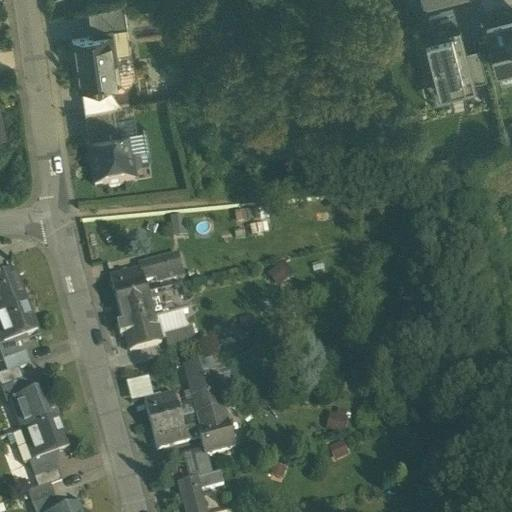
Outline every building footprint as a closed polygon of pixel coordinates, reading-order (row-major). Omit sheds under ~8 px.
[(123,5),(88,12),(91,32),(110,29),(110,31),(127,28),(123,5)] [(428,15),(432,32),(459,25),(455,9),(428,15)] [(511,18),(486,26),(498,70),(511,66),(511,18)] [(465,51),(459,25),(432,32),(421,35),(432,78),(442,75),(447,93),(474,87),(473,83),(465,51)] [(92,38),(71,41),(78,88),(93,86),(93,88),(110,86),(109,84),(118,82),(110,31),(110,29),(91,32),(92,38)] [(479,48),(465,51),(473,83),(487,80),(479,48)] [(106,92),(82,95),(84,112),(108,109),(106,92)] [(108,109),(84,112),(89,141),(117,136),(113,108),(108,109)] [(89,141),(87,142),(94,187),(134,180),(134,176),(133,176),(138,169),(136,160),(130,155),(126,135),(117,136),(89,141)] [(178,256),(138,266),(139,271),(140,270),(144,283),(155,280),(156,283),(176,278),(175,272),(182,270),(178,256)] [(139,271),(110,279),(117,302),(147,294),(144,283),(140,270),(139,271)] [(0,278),(0,312),(26,303),(15,273),(0,278)] [(180,285),(148,294),(154,319),(162,317),(164,318),(187,311),(180,285)] [(117,302),(116,303),(122,325),(117,327),(119,337),(125,336),(129,352),(161,344),(154,319),(148,294),(147,294),(117,302)] [(26,303),(0,312),(0,336),(4,346),(20,339),(37,333),(26,303)] [(191,329),(163,336),(169,355),(196,347),(191,329)] [(4,346),(0,347),(0,354),(3,363),(25,354),(20,339),(4,346)] [(25,354),(3,363),(7,374),(19,370),(30,366),(25,354)] [(224,357),(211,360),(220,392),(232,389),(228,374),(224,357)] [(211,360),(183,368),(196,415),(224,408),(220,392),(211,360)] [(253,367),(228,374),(232,389),(233,391),(257,384),(253,367)] [(7,374),(0,376),(0,388),(1,390),(23,381),(19,370),(7,374)] [(150,377),(129,383),(134,403),(155,397),(150,377)] [(23,381),(1,390),(6,404),(12,401),(12,402),(29,396),(23,381)] [(29,396),(12,402),(24,432),(57,419),(46,390),(29,396)] [(174,395),(144,403),(150,427),(180,418),(174,395)] [(224,408),(196,415),(200,431),(197,432),(199,439),(202,451),(204,457),(205,456),(235,448),(224,408)] [(347,430),(348,413),(329,412),(328,430),(347,430)] [(180,418),(150,427),(157,450),(187,442),(183,430),(180,418)] [(24,432),(7,439),(10,447),(15,445),(23,466),(28,464),(29,465),(51,456),(69,449),(57,419),(24,432)] [(195,427),(183,430),(187,442),(199,439),(197,432),(195,427)] [(202,451),(183,456),(190,482),(197,480),(210,476),(205,456),(204,457),(202,451)] [(51,456),(29,465),(34,479),(56,471),(51,456)] [(56,471),(34,479),(38,491),(50,487),(61,482),(56,471)] [(210,476),(197,480),(200,492),(223,486),(219,474),(210,476)] [(190,482),(179,485),(182,497),(200,492),(197,480),(190,482)] [(38,491),(27,495),(32,506),(54,498),(50,487),(38,491)] [(200,492),(182,497),(186,511),(205,511),(200,492)] [(59,511),(54,498),(32,506),(33,511),(59,511)]
